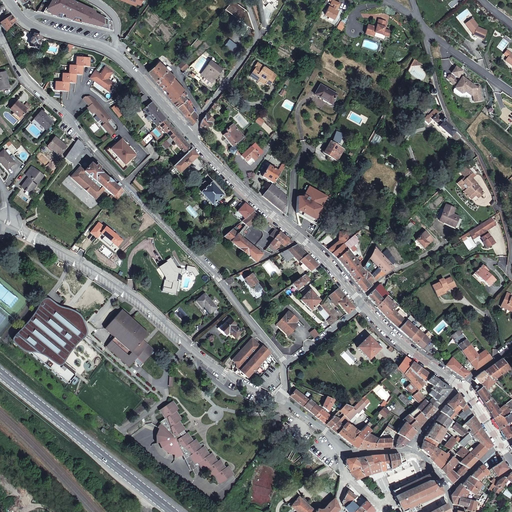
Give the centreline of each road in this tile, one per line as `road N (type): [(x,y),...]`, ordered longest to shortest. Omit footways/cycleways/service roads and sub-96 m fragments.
road 1 (residential): [(219,280),(29,88),(0,39)]
road 2 (residential): [(282,398),(224,373),(121,289),(15,227)]
road 3 (unclassified): [(511,250),(480,155),(448,116),(423,27)]
road 4 (unclassified): [(9,0),(33,27),(127,62),(190,133)]
road 5 (primary): [(0,371),(176,511)]
road 6 (residential): [(190,133),(258,37),(246,0)]
road 7 (unclassified): [(190,133),(301,239)]
road 8 (unclassified): [(363,306),(459,387)]
